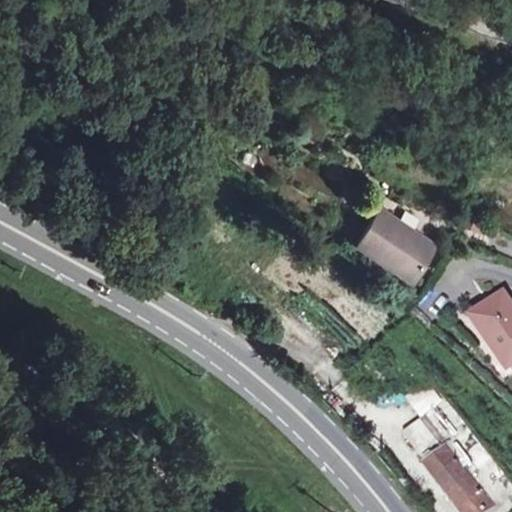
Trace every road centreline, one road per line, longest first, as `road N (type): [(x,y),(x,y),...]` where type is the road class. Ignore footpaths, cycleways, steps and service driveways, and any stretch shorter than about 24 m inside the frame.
road 1 (secondary): [(0,222),(233,359),(345,461),(387,511)]
road 2 (track): [(300,339),(446,511)]
